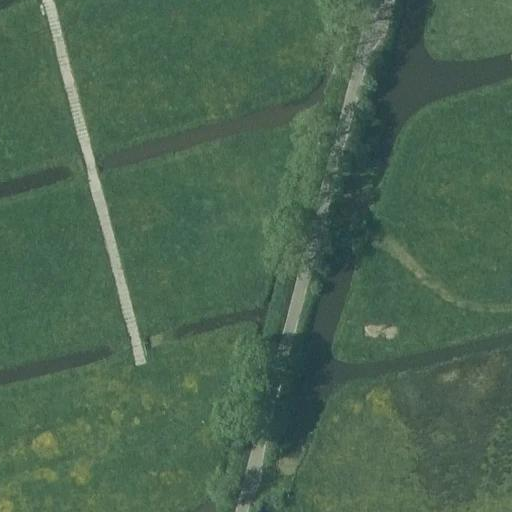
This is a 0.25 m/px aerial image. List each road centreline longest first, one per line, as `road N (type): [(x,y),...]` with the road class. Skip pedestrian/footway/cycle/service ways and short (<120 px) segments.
road 1 (unclassified): [(240,511),(373,0)]
road 2 (track): [(139,362),(46,0)]
